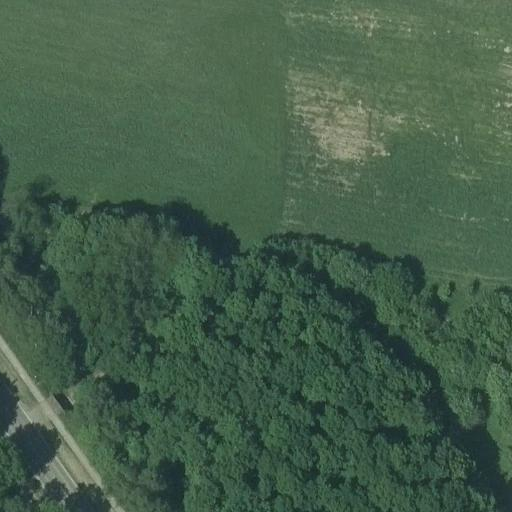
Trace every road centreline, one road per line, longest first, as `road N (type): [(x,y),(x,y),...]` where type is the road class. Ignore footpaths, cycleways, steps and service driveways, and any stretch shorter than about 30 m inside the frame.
road 1 (track): [(465,511),(353,359),(257,301),(232,304),(0,475)]
road 2 (track): [(0,244),(214,282),(232,304)]
